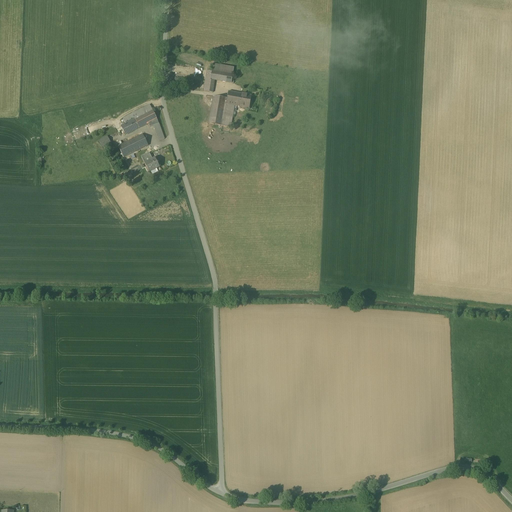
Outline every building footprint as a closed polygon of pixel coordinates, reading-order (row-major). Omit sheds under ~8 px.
[(212,71),(207,70),(204,92),(212,93),(214,80),(211,80),(212,71)] [(233,75),(212,71),(211,80),(214,80),(231,83),(233,75)] [(252,96),(229,92),(227,99),(227,104),(235,106),(249,109),(252,96)] [(227,99),(213,97),(208,124),(231,128),(235,106),(227,104),(227,99)] [(149,106),(123,120),(125,125),(134,120),(152,111),(149,106)] [(152,111),(134,120),(139,129),(148,124),(156,120),(152,111)] [(125,125),(121,127),(126,136),(139,129),(134,120),(125,125)] [(158,125),(153,127),(156,135),(161,133),(158,125)] [(161,133),(156,135),(158,142),(164,140),(161,133)] [(142,136),(118,148),(123,158),(148,146),(142,136)] [(109,141),(100,145),(104,152),(112,147),(109,141)] [(141,157),(145,164),(153,160),(149,153),(141,157)] [(153,160),(145,164),(149,173),(159,168),(155,159),(153,160)]
